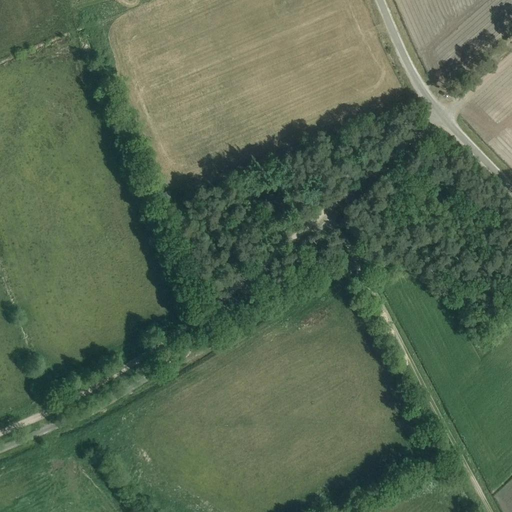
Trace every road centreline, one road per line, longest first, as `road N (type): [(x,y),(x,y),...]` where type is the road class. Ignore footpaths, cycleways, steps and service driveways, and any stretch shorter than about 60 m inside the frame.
road 1 (track): [(0,432),(81,394),(204,315),(329,211)]
road 2 (track): [(489,511),(329,211)]
road 3 (unclassified): [(511,187),(427,97),(379,0)]
road 4 (track): [(329,211),(425,127)]
